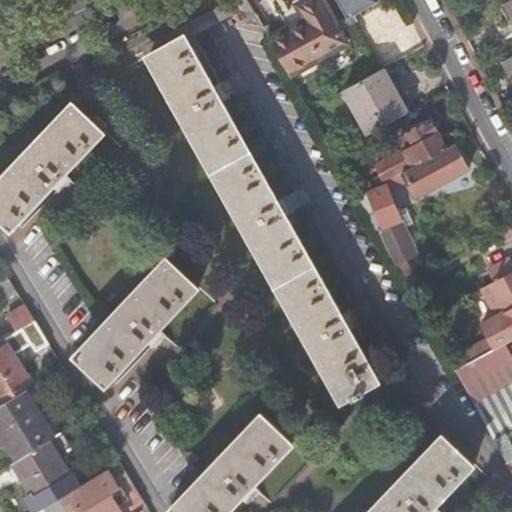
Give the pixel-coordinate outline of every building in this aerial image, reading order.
[(241,21),(256,13),(248,0),(235,0),(231,2),(235,10),(241,21)] [(270,38),(289,73),(345,42),(322,0),(303,0),(279,14),(284,24),(287,29),(270,38)] [(339,0),(348,15),(359,10),(376,0),(339,0)] [(511,8),(507,0),(506,1),(501,4),(511,25),(511,8)] [(147,56),(149,55),(187,35),(209,23),(235,10),(231,2),(205,16),(143,49),(147,56)] [(267,33),(270,38),(287,29),(284,24),(267,33)] [(187,35),(149,55),(343,400),(352,395),(354,399),(366,393),(364,388),(380,379),(351,328),(359,325),(358,323),(357,324),(350,311),(344,315),(287,213),(294,210),(294,209),(292,209),(285,197),(280,201),(222,98),(231,95),(230,93),(228,94),(222,82),(216,87),(187,35)] [(511,55),(501,61),(509,76),(511,74),(511,55)] [(385,67),(379,70),(345,89),(369,133),(409,111),(385,67)] [(74,102),(0,179),(0,215),(13,227),(53,184),(58,192),(60,190),(59,188),(68,179),(62,175),(104,131),(74,102)] [(377,164),(386,180),(458,141),(453,131),(443,133),(440,135),(431,118),(407,131),(414,145),(410,148),(409,147),(377,164)] [(386,180),(358,195),(407,283),(417,278),(406,258),(418,252),(409,233),(407,234),(403,225),(413,221),(407,206),(397,210),(389,191),(415,176),(420,186),(468,160),(458,141),(386,180)] [(169,257),(76,353),(106,382),(148,339),(153,346),(154,344),(153,343),(163,333),(157,329),(199,286),(169,257)] [(489,270),(495,280),(511,271),(511,262),(510,258),(489,270)] [(489,338),(449,359),(456,371),(511,339),(511,271),(495,280),(482,287),(497,316),(481,324),(489,338)] [(7,273),(0,276),(0,287),(6,298),(18,290),(7,273)] [(36,320),(26,304),(7,316),(17,331),(36,320)] [(53,373),(64,367),(47,338),(36,345),(53,373)] [(4,339),(0,341),(0,401),(31,383),(4,339)] [(25,390),(0,404),(0,432),(16,459),(49,440),(52,437),(25,390)] [(263,414),(171,510),(172,511),(226,511),(242,496),(247,503),(249,501),(248,499),(257,491),(251,486),(293,443),(263,414)] [(511,428),(494,438),(507,462),(511,459),(511,428)] [(438,429),(358,511),(437,511),(439,511),(433,507),(475,464),(438,429)] [(16,459),(12,462),(33,496),(69,474),(49,440),(16,459)] [(128,500),(109,467),(103,471),(69,491),(45,506),(48,511),(66,511),(71,509),(78,505),(81,511),(123,511),(122,510),(119,505),(128,500)] [(135,511),(142,511),(149,508),(143,498),(131,505),(135,511)]
